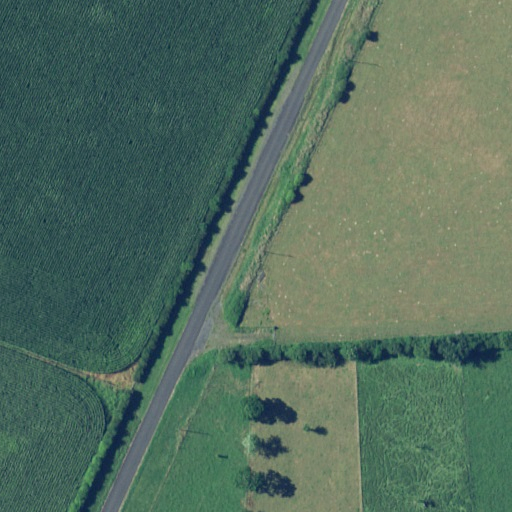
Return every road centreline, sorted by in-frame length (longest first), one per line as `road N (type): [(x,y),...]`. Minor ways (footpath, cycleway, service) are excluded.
road 1 (unclassified): [(113,511),(338,0)]
road 2 (track): [(511,323),(187,341)]
